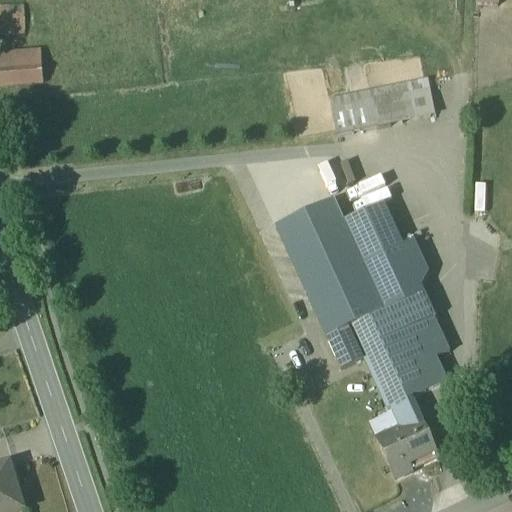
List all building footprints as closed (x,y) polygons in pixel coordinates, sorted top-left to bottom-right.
[(503,8),(503,0),(478,0),(479,8),(503,8)] [(24,9),(0,10),(0,37),(25,36),(24,9)] [(41,53),(0,57),(0,89),(43,85),(41,53)] [(333,104),(341,139),(422,123),(415,88),(333,104)] [(326,340),(352,328),(366,361),(390,412),(411,403),(423,397),(412,373),(431,365),(450,356),(421,290),(428,275),(414,246),(403,251),(383,208),(343,227),(333,205),(277,230),(326,340)] [(352,328),(326,340),(341,372),(366,361),(352,328)] [(288,332),(263,343),(266,351),(291,340),(288,332)] [(431,365),(412,373),(423,397),(424,397),(424,396),(442,388),(431,365)] [(411,403),(391,412),(392,414),(394,413),(395,415),(403,431),(420,423),(411,403)] [(395,415),(381,422),(388,438),(403,431),(395,415)] [(388,438),(377,443),(395,483),(439,463),(421,423),(420,423),(403,431),(388,438)] [(14,468),(0,472),(0,511),(22,511),(16,490),(20,488),(14,468)]
